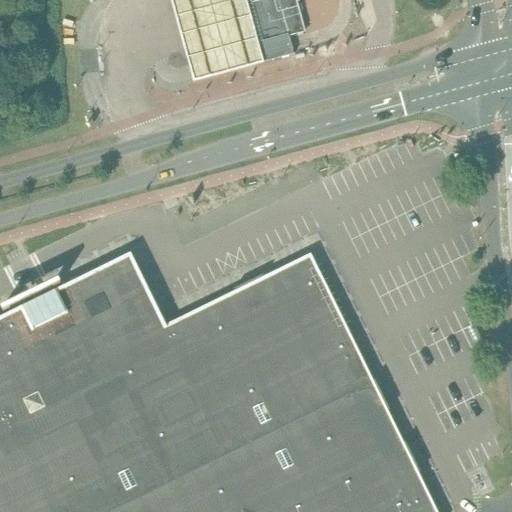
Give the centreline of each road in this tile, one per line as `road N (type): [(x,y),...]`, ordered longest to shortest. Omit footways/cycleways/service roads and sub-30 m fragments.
road 1 (secondary): [(483,51),(0,182)]
road 2 (secondary): [(0,219),(481,88)]
road 3 (tertiary): [(481,88),(494,247),(511,343)]
